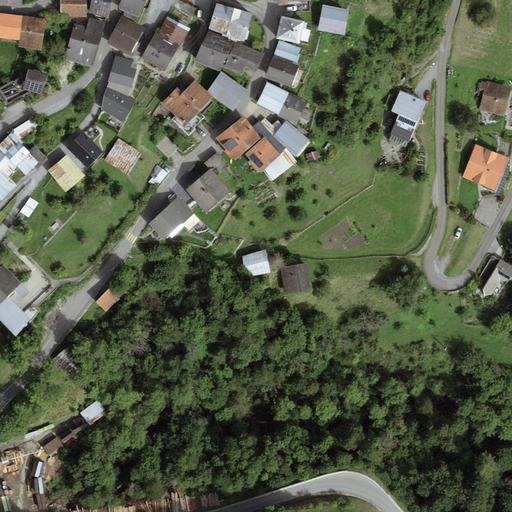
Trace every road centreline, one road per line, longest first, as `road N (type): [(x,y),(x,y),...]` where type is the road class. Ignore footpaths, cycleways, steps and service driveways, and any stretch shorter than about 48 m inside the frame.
road 1 (unclassified): [(259,12),(272,38),(246,99),(0,403)]
road 2 (residential): [(451,0),(439,57),(441,222),(428,272),(440,285),(461,282),(511,195)]
road 3 (track): [(122,249),(193,249),(215,260),(275,246),(322,257),(401,252),(423,236),(440,192)]
road 4 (residential): [(0,230),(95,110),(103,51)]
road 5 (unclassified): [(227,511),(332,481),(360,484),(395,511)]
road 6 (residential): [(0,128),(87,79),(103,51)]
